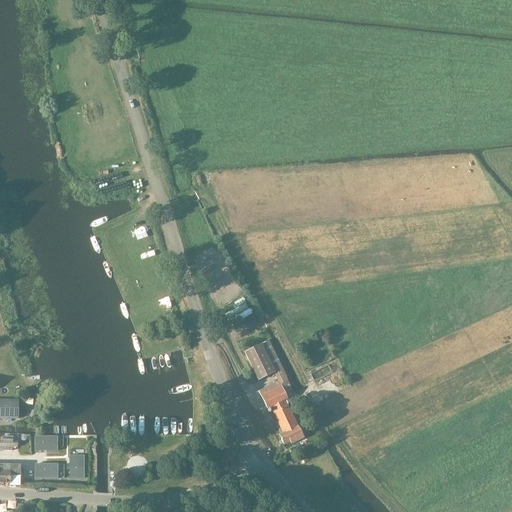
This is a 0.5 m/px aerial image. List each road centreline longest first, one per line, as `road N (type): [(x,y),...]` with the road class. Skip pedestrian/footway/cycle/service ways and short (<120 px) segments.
road 1 (tertiary): [(258,454),(209,354),(99,0)]
road 2 (tertiary): [(92,499),(184,497),(258,454)]
